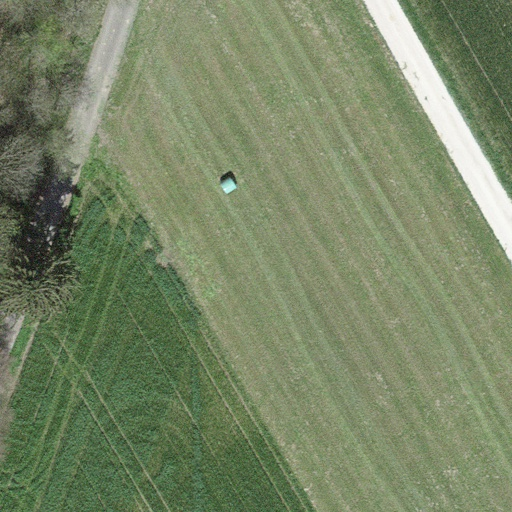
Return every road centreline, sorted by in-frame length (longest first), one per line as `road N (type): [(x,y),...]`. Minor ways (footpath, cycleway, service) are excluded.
road 1 (track): [(116,0),(63,169),(0,326)]
road 2 (track): [(511,220),(381,0)]
